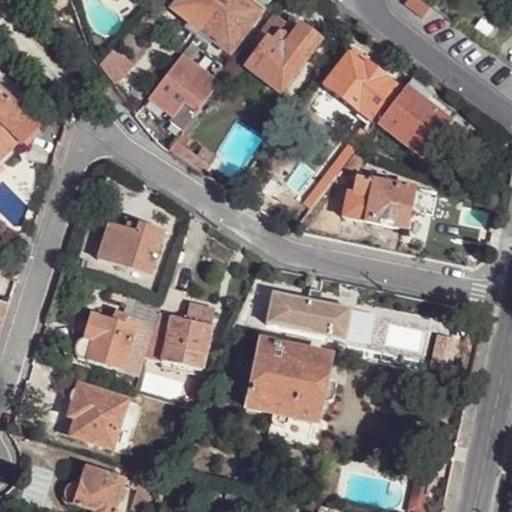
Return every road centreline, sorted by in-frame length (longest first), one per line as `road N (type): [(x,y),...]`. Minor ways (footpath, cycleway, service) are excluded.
road 1 (residential): [(511,300),(284,250),(121,145),(95,141),(75,152),(0,400)]
road 2 (residential): [(358,0),(511,120)]
road 3 (residential): [(477,511),(511,351)]
